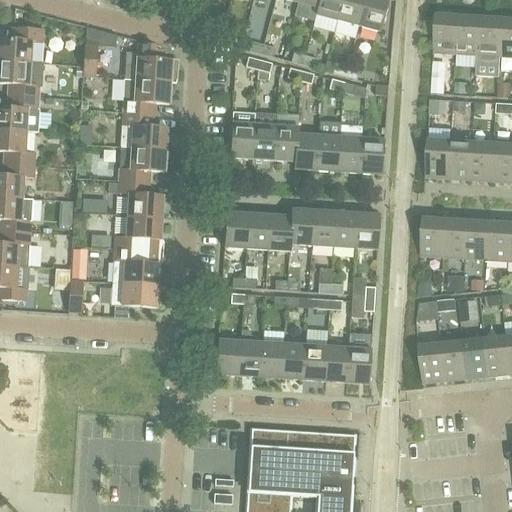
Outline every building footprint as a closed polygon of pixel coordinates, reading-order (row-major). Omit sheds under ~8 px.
[(298,0),(297,4),(317,10),(318,10),(320,0),(298,0)] [(315,17),(337,22),(342,0),(320,0),(318,10),(317,10),(315,17)] [(365,0),(342,0),(337,22),(358,28),(365,0)] [(365,0),(358,28),(379,33),(388,0),(365,0)] [(456,56),(459,17),(436,16),(434,54),(456,56)] [(456,56),(478,57),(480,19),(459,17),(456,56)] [(213,19),(211,29),(223,32),(225,22),(213,19)] [(480,19),(478,57),(500,58),(502,20),(480,19)] [(500,58),(511,59),(511,20),(502,20),(500,58)] [(237,25),(225,22),(223,32),(235,35),(237,25)] [(43,31),(17,30),(17,42),(0,40),(0,62),(30,65),(31,43),(42,44),(43,31)] [(250,53),(261,56),(264,47),(252,44),(250,53)] [(125,67),(136,68),(135,82),(170,84),(170,85),(176,85),(177,62),(161,61),(162,52),(154,52),(154,47),(137,46),(137,54),(126,53),(125,67)] [(97,48),(85,47),(83,70),(83,78),(95,79),(97,48)] [(276,50),(264,47),(261,56),(273,59),(276,50)] [(291,64),(303,67),(305,58),(294,54),(291,64)] [(317,61),(305,58),(303,67),(315,70),(317,61)] [(246,69),(258,72),(260,62),(248,59),(246,69)] [(0,85),(14,86),(13,98),(38,99),(39,87),(41,87),(42,65),(30,65),(0,62),(0,85)] [(272,65),(260,62),(258,72),(269,75),(272,65)] [(326,63),(324,73),(345,78),(347,68),(326,63)] [(359,72),(347,68),(345,78),(357,81),(359,72)] [(287,80),(299,83),(302,73),(290,70),(287,80)] [(302,73),(299,83),(311,86),(314,76),(302,73)] [(445,79),(432,78),(431,95),(444,95),(445,79)] [(123,103),(123,115),(148,117),(148,105),(169,106),(170,85),(170,84),(135,82),(125,81),(123,103)] [(329,91),(341,94),(344,84),(332,81),(329,91)] [(455,83),(455,96),(468,96),(468,83),(455,83)] [(499,88),(498,99),(510,100),(511,83),(499,83),(499,88)] [(355,87),(344,84),(341,94),(353,97),(355,87)] [(375,97),(387,98),(388,87),(375,87),(375,97)] [(37,111),(38,99),(13,98),(12,110),(0,108),(0,130),(26,133),(38,133),(39,112),(37,111)] [(467,103),(454,102),(453,112),(467,113),(467,103)] [(475,115),(481,116),(486,111),(486,105),(476,105),(475,115)] [(230,160),(252,161),(254,126),(255,115),(233,114),(230,160)] [(120,149),(131,150),(166,152),(167,130),(147,128),(148,117),(123,115),(122,127),(120,149)] [(273,163),(276,128),(254,126),(252,161),(273,163)] [(359,175),(361,140),(362,128),(341,126),(340,139),(338,174),(359,175)] [(273,163),(294,164),(295,164),(297,136),(298,129),(276,128),(273,163)] [(0,153),(10,154),(9,166),(34,167),(35,155),(24,154),(26,133),(0,130),(0,153)] [(295,164),(294,164),(294,171),(316,173),(318,138),(297,136),(295,164)] [(316,173),(338,174),(340,139),(318,138),(316,173)] [(361,140),(359,175),(381,177),(383,142),(361,140)] [(426,179),(448,181),(451,142),(428,141),(426,179)] [(470,182),(473,144),(451,142),(448,181),(470,182)] [(473,144),(470,182),(492,183),(494,145),(473,144)] [(492,183),(511,184),(511,146),(494,145),(492,183)] [(164,174),(166,152),(131,150),(120,149),(118,183),(143,184),(144,173),(164,174)] [(0,199),(22,200),(23,179),(33,179),(34,167),(9,166),(8,177),(0,176),(0,199)] [(143,184),(118,183),(117,195),(128,196),(126,217),(162,220),(163,197),(143,196),(143,184)] [(32,201),(22,200),(0,199),(0,221),(5,222),(5,234),(30,235),(32,201)] [(90,215),(91,201),(83,201),(82,214),(90,215)] [(291,211),(291,218),(292,218),(290,246),(311,247),(314,212),(291,211)] [(333,249),(335,214),(314,212),(311,247),(333,249)] [(246,250),(248,215),(226,214),(224,249),(246,250)] [(333,249),(354,250),(357,215),(335,214),(333,249)] [(246,250),(268,252),(270,217),(248,215),(246,250)] [(357,215),(354,250),(377,252),(379,217),(357,215)] [(115,239),(114,251),(139,252),(140,240),(160,242),(162,220),(126,217),(125,239),(115,239)] [(270,217),(268,252),(290,253),(290,246),(292,218),(291,218),(270,217)] [(71,227),(72,219),(59,218),(59,227),(71,227)] [(446,221),(423,219),(421,258),(443,259),(446,221)] [(443,259),(465,260),(468,222),(446,221),(443,259)] [(468,222),(465,260),(487,262),(489,223),(468,222)] [(487,262),(509,263),(511,225),(489,223),(487,262)] [(0,245),(0,267),(17,268),(28,269),(30,235),(5,234),(4,245),(0,245)] [(138,264),(139,252),(114,251),(112,285),(122,285),(157,287),(159,265),(138,264)] [(16,290),(17,268),(0,267),(0,289),(1,290),(0,302),(26,303),(26,291),(16,290)] [(84,282),(84,270),(72,269),(72,281),(84,282)] [(449,277),(447,292),(464,293),(466,278),(449,277)] [(232,289),(244,290),(244,280),(232,279),(232,289)] [(257,281),(244,280),(244,290),(256,291),(257,281)] [(420,281),(418,297),(432,298),(432,297),(433,282),(420,281)] [(472,281),(472,291),(484,292),(485,292),(485,291),(485,282),(472,281)] [(82,283),(70,282),(68,313),(80,314),(82,283)] [(275,292),(287,293),(287,283),(275,282),(275,292)] [(300,284),(287,283),(287,293),(299,294),(300,284)] [(156,310),(157,287),(122,285),(112,285),(111,307),(156,310)] [(318,295),(330,296),(331,286),(318,285),(318,295)] [(343,286),(331,286),(330,296),(342,296),(343,286)] [(365,298),(364,301),(374,301),(375,289),(365,289),(365,298)] [(231,305),(243,306),(243,296),(231,295),(231,305)] [(243,296),(243,306),(255,307),(255,297),(243,296)] [(501,296),(486,298),(487,308),(503,306),(501,296)] [(352,303),(351,319),(363,320),(364,313),(364,301),(365,298),(352,297),(352,303)] [(274,308),(286,309),(286,299),(274,298),(274,308)] [(299,300),(286,299),(286,309),(298,310),(299,300)] [(476,299),(459,300),(460,311),(477,309),(476,299)] [(455,300),(438,302),(439,314),(456,312),(455,300)] [(317,311),(329,312),(330,302),(317,301),(317,311)] [(374,301),(364,301),(364,313),(374,314),(374,301)] [(342,302),(330,302),(329,312),(341,312),(342,302)] [(418,305),(417,319),(434,317),(433,303),(418,305)] [(239,378),(260,379),(262,344),(251,344),(251,332),(241,332),(241,343),(239,378)] [(485,340),(489,378),(510,376),(506,338),(485,340)] [(467,381),(489,378),(485,340),(463,342),(467,381)] [(216,377),(239,378),(241,343),(218,342),(216,377)] [(441,345),(445,383),(467,381),(463,342),(441,345)] [(262,344),(260,379),(281,381),(284,346),(262,344)] [(423,385),(445,383),(441,345),(419,347),(423,385)] [(305,347),(284,346),(281,381),(303,382),(305,347)] [(325,383),(327,348),(305,347),(303,382),(325,383)] [(325,383),(346,385),(349,350),(327,348),(325,383)] [(371,351),(349,350),(346,385),(368,386),(371,351)] [(349,511),(354,438),(251,431),(246,511),(349,511)] [(232,497),(214,496),(213,505),(232,506),(232,497)]
